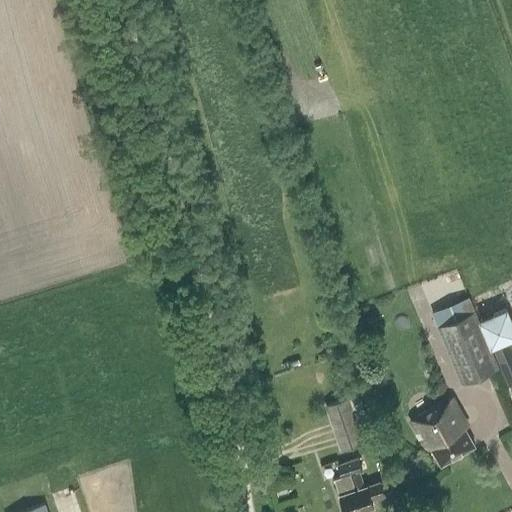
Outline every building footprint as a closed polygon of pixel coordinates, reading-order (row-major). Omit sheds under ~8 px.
[(511,384),(511,348),(509,341),(511,339),(511,316),(508,306),(479,318),(509,386),(511,384)] [(461,384),(499,368),(476,311),(438,327),(461,384)] [(350,397),(325,405),(341,451),(365,442),(358,423),(366,420),(359,401),(351,403),(350,397)] [(442,465),(475,446),(465,428),(469,425),(453,397),(440,405),(439,403),(410,419),(427,450),(431,447),(442,465)] [(374,459),(387,455),(383,444),(370,448),(374,459)] [(360,472),(363,471),(367,469),(364,462),(360,463),(359,458),(338,465),(342,476),(335,479),(340,496),(345,511),(354,511),(374,505),(371,499),(384,495),(380,482),(365,487),(360,472)] [(293,483),(271,490),(276,507),(298,500),(293,483)]
